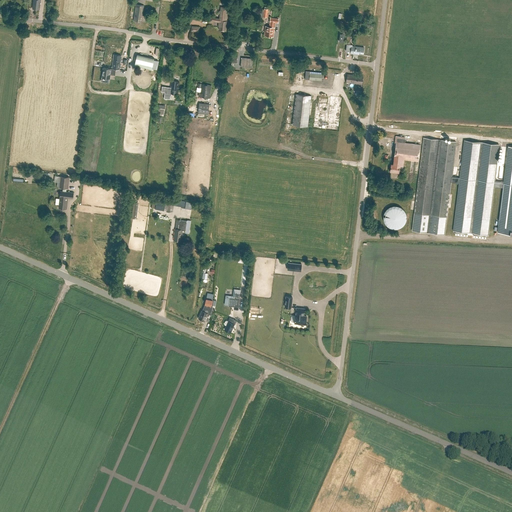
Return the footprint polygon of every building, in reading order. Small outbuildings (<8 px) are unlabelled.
[(142,16),(144,5),(136,4),(134,20),(140,21),(141,15),(142,16)] [(226,20),(228,8),(221,7),(220,17),(221,17),(221,19),(211,18),(211,21),(219,22),(219,26),(220,26),(219,29),(226,30),(228,20),(226,20)] [(278,22),(278,18),(271,17),(270,21),(270,26),(266,26),(265,35),(273,36),(274,27),(275,22),(278,22)] [(363,53),(364,47),(357,47),(352,46),(353,45),(347,44),(346,51),(351,52),(351,53),(359,54),(359,53),(363,53)] [(112,69),(111,68),(110,74),(115,75),(116,69),(119,70),(121,55),(114,54),(112,69)] [(152,69),(154,58),(137,54),(135,65),(152,69)] [(253,58),(241,57),(240,66),(252,68),(253,58)] [(109,78),(110,74),(111,68),(104,68),(102,78),(109,78)] [(310,71),(309,80),(312,80),(312,74),(322,75),(322,72),(310,71)] [(362,83),(363,77),(362,77),(362,76),(347,74),(346,82),(361,84),(361,83),(362,83)] [(178,94),(179,81),(171,81),(170,89),(166,88),(166,87),(159,86),(159,92),(165,93),(165,95),(170,96),(171,93),(178,94)] [(210,98),(211,85),(202,84),(201,93),(199,93),(199,97),(210,98)] [(296,94),(292,125),(308,127),(311,96),(296,94)] [(314,94),(312,127),(337,129),(339,96),(314,94)] [(208,114),(209,104),(199,103),(198,113),(208,114)] [(415,180),(416,172),(419,172),(421,160),(418,160),(420,144),(403,142),(403,138),(397,137),(394,158),(395,158),(395,164),(391,164),(390,170),(399,171),(399,168),(403,169),(404,159),(412,160),(410,180),(415,180)] [(423,138),(421,160),(419,172),(417,188),(414,213),(412,230),(445,234),(447,217),(450,193),(451,183),(459,184),(453,230),(455,230),(455,234),(467,235),(467,232),(474,233),(474,236),(486,237),(486,234),(489,234),(494,187),(503,188),(498,232),(511,233),(511,146),(508,146),(504,182),(495,181),(499,145),(464,141),(460,177),(452,176),(456,142),(423,138)] [(68,188),(69,177),(61,176),(60,187),(68,188)] [(73,198),(74,193),(61,192),(59,208),(66,209),(68,198),(73,198)] [(164,210),(165,204),(165,203),(162,202),(162,203),(159,203),(160,202),(157,201),(155,208),(164,210)] [(393,228),(394,229),(395,229),(396,229),(397,228),(398,228),(399,228),(400,228),(400,227),(401,227),(402,226),(403,225),(404,224),(405,223),(405,222),(406,221),(406,220),(406,219),(406,218),(406,217),(406,216),(406,215),(406,214),(406,213),(405,212),(405,211),(404,210),(403,209),(402,208),(401,208),(400,207),(399,206),(398,206),(397,206),(396,205),(395,205),(394,205),(393,206),(392,206),(391,206),(390,207),(389,207),(388,208),(387,208),(386,209),(386,210),(385,210),(385,211),(384,212),(384,213),(383,214),(383,215),(383,216),(383,217),(383,218),(383,219),(383,220),(384,221),(384,222),(385,223),(385,224),(386,224),(386,225),(387,226),(388,227),(389,227),(390,228),(391,228),(392,228),(393,228)] [(185,231),(186,222),(179,221),(178,229),(175,229),(174,240),(181,241),(183,230),(185,231)] [(301,271),(302,264),(288,263),(288,270),(301,271)] [(208,313),(212,315),(213,305),(215,305),(216,301),(212,300),(214,294),(207,293),(207,298),(206,298),(205,305),(202,311),(199,318),(201,319),(204,321),(204,320),(205,321),(208,313)] [(239,307),(241,294),(235,293),(234,298),(230,298),(229,306),(239,307)] [(304,314),(304,309),(297,308),(296,315),(295,323),(306,324),(307,316),(303,316),(303,314),(304,314)] [(235,325),(237,321),(230,318),(228,321),(226,320),(225,321),(224,324),(224,325),(226,325),(224,330),(231,332),(234,324),(235,325)]
